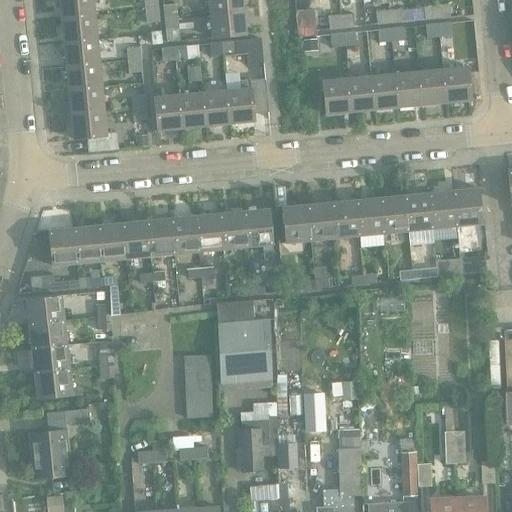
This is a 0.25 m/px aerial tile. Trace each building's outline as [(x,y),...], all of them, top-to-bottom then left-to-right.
[(92,0),(57,0),(60,20),(94,16),(92,0)] [(143,0),(145,12),(159,10),(157,0),(143,0)] [(162,0),(164,18),(178,17),(176,0),(162,0)] [(206,0),(208,14),(242,11),(241,0),(206,0)] [(432,6),(433,19),(449,17),(448,4),(432,6)] [(433,19),(432,6),(424,6),(424,7),(405,9),(406,20),(425,19),(425,20),(433,19)] [(401,8),(388,10),(389,22),(402,21),(401,8)] [(314,9),(296,11),(299,36),(316,35),(316,30),(314,9)] [(159,10),(145,12),(146,23),(160,22),(159,10)] [(388,10),(376,11),(377,23),(389,22),(388,10)] [(242,11),(208,14),(211,39),(245,35),(242,11)] [(353,13),(340,14),(341,27),(354,26),(353,13)] [(340,14),(328,16),(329,28),(341,27),(340,14)] [(62,44),(96,40),(94,16),(60,20),(62,44)] [(178,17),(164,18),(165,30),(179,29),(178,17)] [(436,24),(438,36),(453,35),(452,22),(436,24)] [(438,36),(436,24),(426,25),(427,37),(438,36)] [(388,28),(390,42),(404,40),(403,27),(388,28)] [(390,42),(388,28),(378,29),(379,43),(390,42)] [(340,33),(342,46),(356,45),(355,31),(340,33)] [(152,44),(160,43),(159,33),(150,34),(152,44)] [(342,46),(340,33),(330,34),(331,47),(342,46)] [(221,42),(222,56),(247,53),(248,65),(264,63),(261,38),(221,42)] [(96,40),(62,44),(64,68),(98,64),(96,40)] [(316,40),(303,41),(304,52),(317,51),(316,40)] [(222,56),(221,42),(209,43),(211,57),(222,56)] [(174,47),(175,60),(199,58),(199,45),(174,47)] [(126,48),(127,62),(141,60),(140,47),(138,47),(126,48)] [(161,48),(162,61),(175,60),(174,47),(161,48)] [(141,60),(127,62),(129,73),(141,72),(141,60)] [(67,91),(100,88),(98,64),(64,68),(67,91)] [(200,66),(189,67),(190,81),(201,80),(200,66)] [(441,71),(444,104),(469,102),(466,68),(441,71)] [(417,73),(420,107),(444,104),(441,71),(417,73)] [(420,107),(417,73),(393,75),(396,109),(420,107)] [(369,78),(372,111),(396,109),(393,75),(369,78)] [(372,111),(369,78),(345,80),(348,114),(372,111)] [(348,114),(345,80),(320,82),(323,116),(348,114)] [(253,123),(252,115),(267,113),(264,81),(249,82),(250,89),(225,92),(228,125),(253,123)] [(100,88),(67,91),(69,115),(103,112),(100,88)] [(202,94),(205,128),(228,125),(225,92),(202,94)] [(205,128),(202,94),(178,96),(181,130),(205,128)] [(132,109),(145,108),(144,95),(131,96),(132,109)] [(181,130),(178,96),(154,98),(157,132),(181,130)] [(145,108),(132,109),(133,120),(146,119),(145,108)] [(103,112),(69,115),(71,140),(87,139),(88,152),(118,149),(116,132),(105,133),(103,112)] [(146,136),(136,137),(137,147),(147,147),(146,136)] [(453,192),(456,228),(481,225),(477,189),(453,192)] [(429,194),(432,230),(456,228),(453,192),(429,194)] [(404,196),(408,233),(432,230),(429,194),(404,196)] [(380,199),(383,235),(408,233),(404,196),(380,199)] [(356,201),(359,238),(383,235),(380,199),(356,201)] [(332,204),(335,240),(359,238),(356,201),(332,204)] [(307,206),(310,242),(335,240),(332,204),(307,206)] [(310,242),(307,206),(282,208),(285,245),(310,242)] [(243,212),(247,249),(263,247),(264,259),(273,259),(272,246),(268,209),(243,212)] [(219,214),(222,251),(247,249),(243,212),(219,214)] [(195,217),(198,253),(222,251),(219,214),(195,217)] [(171,219),(174,256),(198,253),(195,217),(171,219)] [(145,221),(149,258),(174,256),(171,219),(145,221)] [(122,224),(125,260),(149,258),(145,221),(122,224)] [(97,226),(100,263),(125,260),(122,224),(97,226)] [(73,228),(77,265),(100,263),(97,226),(73,228)] [(77,265),(73,228),(48,231),(51,267),(77,265)] [(459,259),(461,274),(486,272),(485,257),(459,259)] [(436,268),(437,276),(461,274),(459,259),(435,261),(436,268)] [(200,268),(201,278),(213,276),(213,267),(200,268)] [(201,278),(200,268),(187,269),(188,279),(201,278)] [(412,270),(413,279),(437,276),(436,268),(412,270)] [(413,279),(412,270),(399,272),(400,280),(413,279)] [(151,273),(152,282),(165,280),(164,272),(151,273)] [(152,282),(151,273),(139,275),(140,283),(152,282)] [(363,275),(364,284),(377,283),(376,274),(363,275)] [(30,278),(32,294),(42,293),(80,289),(79,280),(54,282),(53,275),(40,277),(30,278)] [(364,284),(363,275),(350,276),(351,285),(364,284)] [(102,278),(103,287),(110,286),(116,286),(115,277),(102,278)] [(103,287),(102,278),(90,279),(91,288),(103,287)] [(314,280),(315,289),(329,287),(328,278),(314,280)] [(315,289),(314,280),(302,281),(303,291),(315,289)] [(251,286),(251,295),(264,294),(264,285),(251,286)] [(116,286),(110,286),(111,316),(119,315),(116,286)] [(251,295),(251,286),(238,287),(239,296),(251,295)] [(28,326),(64,322),(61,296),(25,301),(28,326)] [(252,301),(216,304),(218,324),(220,383),(259,382),(270,381),(272,381),(270,322),(270,320),(254,321),(252,301)] [(96,318),(106,317),(105,304),(96,305),(96,318)] [(106,317),(96,318),(97,330),(106,330),(106,333),(111,333),(111,323),(106,324),(106,317)] [(31,350),(67,346),(64,322),(28,326),(31,350)] [(511,330),(503,331),(503,341),(505,393),(504,393),(505,425),(511,424),(511,330)] [(31,350),(34,374),(70,370),(67,346),(31,350)] [(98,354),(98,367),(113,366),(112,360),(107,360),(107,353),(98,354)] [(185,369),(210,369),(209,356),(184,357),(185,369)] [(113,366),(98,367),(99,379),(103,379),(113,378),(113,366)] [(210,381),(210,369),(185,369),(186,382),(210,381)] [(70,370),(34,374),(37,399),(73,395),(70,370)] [(186,394),(211,393),(210,381),(186,382),(186,394)] [(355,382),(341,383),(342,396),(356,396),(355,382)] [(211,393),(186,394),(187,406),(211,405),(211,393)] [(211,405),(187,406),(187,419),(212,418),(211,405)] [(444,406),(446,434),(444,434),(446,465),(465,464),(463,433),(454,433),(453,406),(444,406)] [(29,435),(31,457),(69,454),(66,431),(66,424),(92,421),(91,409),(46,414),(48,433),(29,435)] [(269,445),(268,420),(241,421),(241,429),(240,429),(242,472),(262,471),(261,446),(269,445)] [(505,433),(497,433),(493,433),(494,459),(506,459),(505,433)] [(219,434),(194,436),(195,461),(208,460),(207,440),(219,439),(219,434)] [(194,436),(178,437),(180,462),(195,461),(194,436)] [(362,497),(360,456),(368,455),(367,441),(360,441),(360,437),(338,438),(339,451),(337,451),(340,498),(362,497)] [(403,497),(417,496),(413,439),(399,440),(400,455),(403,497)] [(152,441),(153,452),(154,464),(168,463),(167,451),(165,440),(152,441)] [(154,464),(153,452),(152,441),(151,441),(152,452),(138,453),(139,465),(154,464)] [(298,469),(297,443),(277,444),(278,470),(298,469)] [(69,454),(31,457),(33,480),(48,478),(50,492),(70,490),(69,476),(71,476),(69,454)] [(494,484),(493,462),(480,462),(481,484),(494,484)] [(431,487),(429,465),(416,466),(418,488),(431,487)] [(280,500),(280,511),(289,511),(289,500),(288,487),(278,487),(279,500),(280,500)] [(65,505),(85,504),(84,490),(64,492),(65,505)] [(13,500),(14,511),(63,511),(62,496),(13,500)] [(456,500),(456,511),(482,511),(482,499),(456,500)] [(280,511),(280,500),(279,500),(258,501),(258,511),(280,511)] [(456,511),(456,500),(431,501),(431,511),(456,511)] [(368,511),(407,511),(407,503),(368,505),(368,511)]
